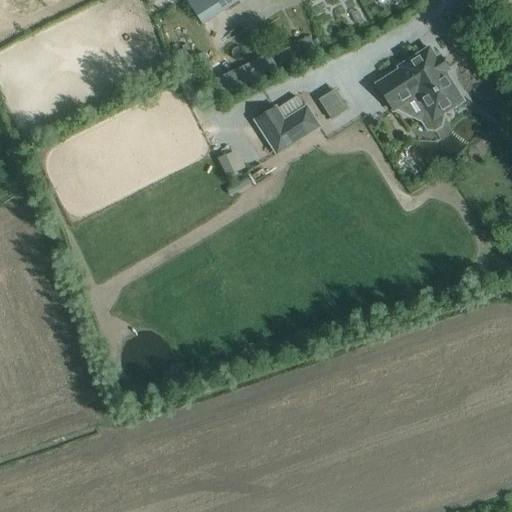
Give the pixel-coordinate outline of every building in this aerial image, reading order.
[(185,0),(202,25),(241,0),(185,0)] [(437,60),(430,49),(400,68),(401,71),(379,84),(381,86),(379,88),(394,112),(418,97),(426,110),(423,124),(427,130),(435,132),(442,128),(446,114),(464,102),(446,74),(450,71),(441,58),(437,60)] [(263,56),(237,72),(244,84),(271,68),(263,56)] [(334,120),(351,110),(339,89),(322,99),(334,120)] [(276,109),(256,122),(278,156),(320,128),(307,108),(285,122),(276,109)] [(240,151),(219,160),(228,178),(248,169),(240,151)]
